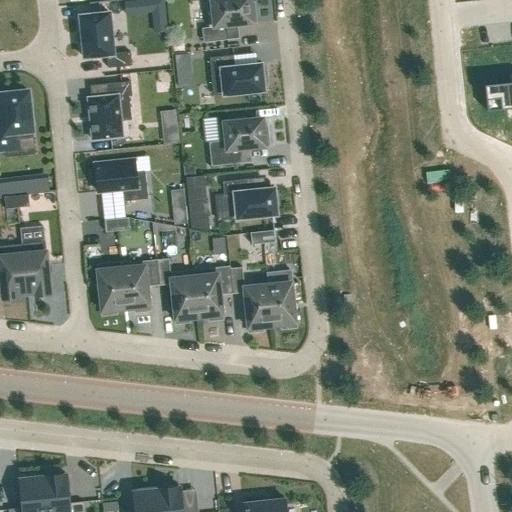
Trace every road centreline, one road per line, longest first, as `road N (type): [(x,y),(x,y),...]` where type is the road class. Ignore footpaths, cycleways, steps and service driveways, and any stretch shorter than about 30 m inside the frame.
road 1 (residential): [(83,344),(266,370),(310,356),(318,331),(285,0)]
road 2 (tertiary): [(0,384),(478,438)]
road 3 (residential): [(338,511),(337,494),(321,472),(300,462),(0,428)]
road 4 (residential): [(52,55),(83,344)]
road 5 (residential): [(511,170),(449,135),(437,15)]
